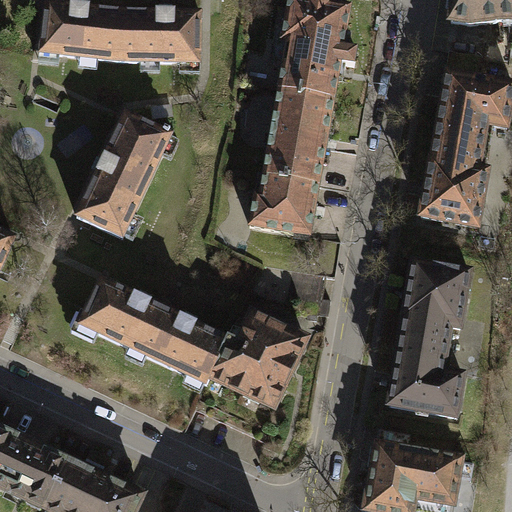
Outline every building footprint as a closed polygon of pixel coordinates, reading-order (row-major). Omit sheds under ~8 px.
[(311,0),(311,1),(304,0),(288,0),(282,41),(287,42),(278,90),(334,100),(350,8),(327,4),(328,0),(311,0)] [(501,23),(511,21),(511,0),(453,0),(449,24),(471,27),(501,23)] [(119,62),(122,11),(46,4),(40,54),(119,62)] [(122,11),(119,62),(200,63),(200,12),(122,11)] [(510,64),(511,52),(511,21),(501,23),(501,41),(485,43),(483,59),(510,64)] [(447,76),(480,81),(483,59),(450,53),(447,76)] [(435,144),(482,153),(487,125),(507,129),(511,98),(511,86),(480,81),(447,76),(435,144)] [(334,100),(278,90),(264,176),(319,185),(334,100)] [(73,218),(119,239),(168,136),(122,114),(73,218)] [(482,153),(435,144),(421,218),(476,228),(486,172),(479,171),(482,153)] [(319,185),(264,176),(261,196),(255,195),(250,227),(311,237),(319,185)] [(0,260),(10,240),(0,235),(0,260)] [(399,337),(446,345),(449,328),(460,330),(470,273),(412,264),(399,337)] [(324,277),(287,271),(283,297),(311,302),(308,320),(316,321),(324,277)] [(128,349),(149,303),(100,281),(79,327),(128,349)] [(149,303),(128,349),(207,385),(210,378),(228,339),(149,303)] [(228,339),(210,378),(274,409),(307,340),(253,315),(239,344),(228,339)] [(442,372),(446,345),(399,337),(387,407),(455,419),(463,376),(442,372)] [(70,460),(0,427),(0,488),(46,510),(70,460)] [(413,435),(378,429),(364,511),(365,511),(412,511),(413,507),(440,511),(452,511),(462,459),(410,450),(413,435)] [(135,511),(144,495),(70,460),(46,510),(45,511),(135,511)]
